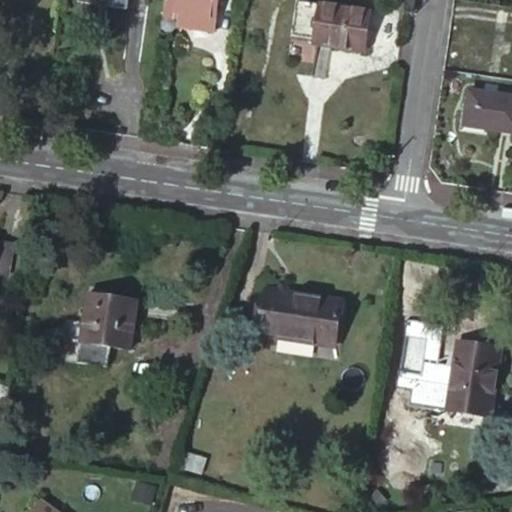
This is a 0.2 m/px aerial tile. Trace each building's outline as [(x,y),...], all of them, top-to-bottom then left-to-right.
[(165,0),(164,13),(179,15),(214,20),(216,0),(165,0)] [(297,0),(293,31),(314,34),(318,3),(298,0),(297,0)] [(371,11),(318,3),(314,34),(313,41),(365,49),(371,11)] [(213,28),(214,20),(179,15),(177,23),(213,28)] [(511,96),(468,89),(463,123),(511,130),(511,96)] [(12,244),(0,242),(0,275),(9,277),(12,244)] [(342,301),(268,290),(261,334),(335,346),(342,301)] [(136,301),(87,294),(84,323),(65,319),(59,361),(106,368),(109,347),(129,350),(136,301)] [(501,351),(459,343),(449,409),(491,416),(501,351)] [(139,483),(133,499),(149,504),(155,488),(139,483)]
